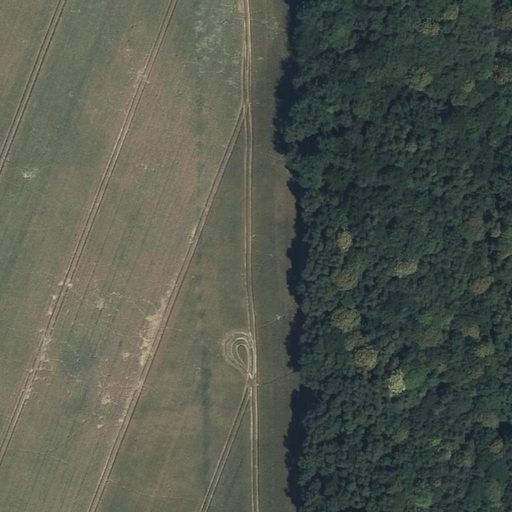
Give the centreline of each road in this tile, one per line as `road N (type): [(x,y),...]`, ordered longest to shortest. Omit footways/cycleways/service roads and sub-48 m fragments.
road 1 (track): [(349,0),(385,207),(387,273),(414,335),(379,394),(382,511)]
road 2 (track): [(508,511),(486,333),(487,0)]
